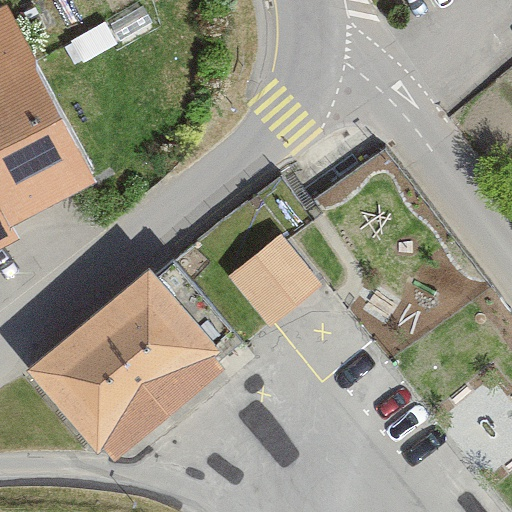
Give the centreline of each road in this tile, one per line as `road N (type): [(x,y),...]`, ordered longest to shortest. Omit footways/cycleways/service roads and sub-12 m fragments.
road 1 (unclassified): [(0,346),(291,114),(306,50),(295,0)]
road 2 (residential): [(308,0),(511,244)]
road 3 (residential): [(0,469),(221,481),(295,511)]
